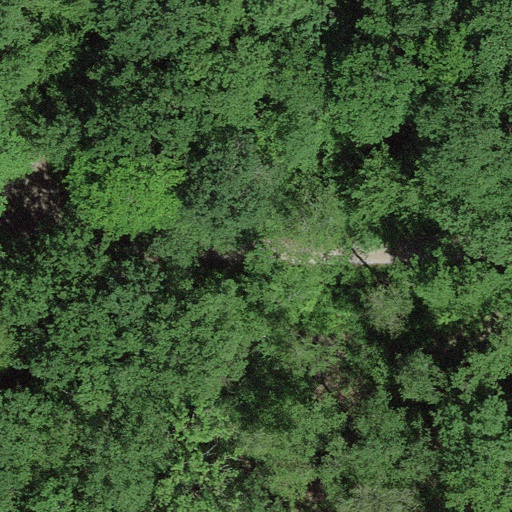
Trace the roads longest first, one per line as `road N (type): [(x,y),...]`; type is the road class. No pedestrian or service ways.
road 1 (track): [(511,249),(190,251),(118,242),(44,192)]
road 2 (track): [(44,192),(0,60)]
